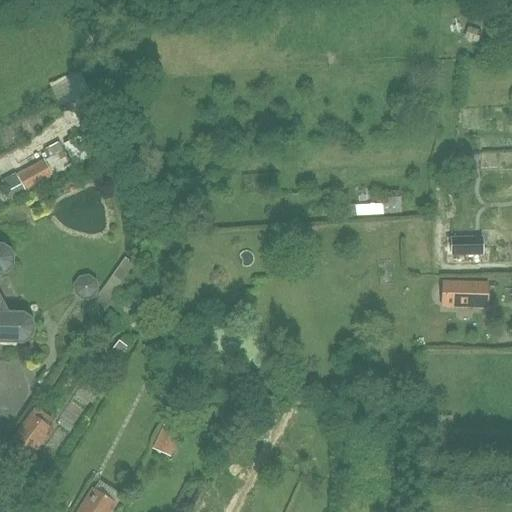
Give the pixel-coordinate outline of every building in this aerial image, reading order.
[(51,174),(70,164),(62,151),(44,161),(43,159),(0,182),(0,189),(4,196),(22,186),(26,194),(54,179),(51,174)] [(383,210),(401,208),(399,191),(381,193),(382,204),(370,204),(371,212),(383,210)] [(481,238),(451,239),(451,255),(481,255),(481,238)] [(0,340),(21,341),(26,338),(30,333),(30,327),(27,321),(22,318),(3,317),(0,310),(0,272),(6,270),(9,265),(9,258),(6,253),(1,250),(0,249),(0,340)] [(74,296),(83,302),(93,299),(98,291),(96,281),(88,275),(78,277),(72,286),(74,296)] [(485,286),(444,285),(444,305),(484,307),(485,286)] [(50,429),(46,426),(51,420),(36,409),(8,448),(27,462),(50,429)] [(426,418),(426,430),(449,431),(449,418),(426,418)] [(162,425),(160,429),(151,450),(170,458),(179,438),(181,434),(162,425)] [(17,482),(35,493),(51,468),(32,456),(17,482)] [(111,511),(117,505),(114,503),(94,490),(91,488),(75,511),(111,511)] [(0,493),(0,511),(16,511),(6,505),(9,500),(0,493)]
